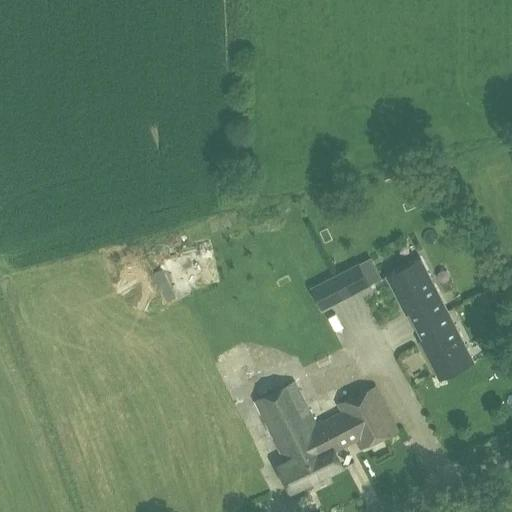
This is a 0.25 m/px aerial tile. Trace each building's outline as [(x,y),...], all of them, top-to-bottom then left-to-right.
[(463,287),(453,270),(448,273),(437,255),(430,259),(451,294),(463,287)] [(203,263),(205,277),(219,274),(217,260),(203,263)] [(410,313),(440,297),(420,260),(387,277),(406,314),(410,313)] [(358,292),(369,286),(358,265),(347,271),(358,292)] [(176,271),(163,272),(165,300),(179,299),(176,271)] [(334,304),(323,283),(311,289),(322,310),(334,304)] [(511,306),(497,314),(509,337),(511,335),(511,306)] [(454,326),(424,341),(421,343),(440,380),(473,363),(454,326)] [(225,370),(227,382),(248,379),(246,366),(225,370)] [(279,467),(292,492),(343,466),(335,451),(356,441),(360,450),(398,431),(375,386),(337,405),(341,413),(317,426),(294,383),(255,403),(284,460),(278,463),(280,467),(279,467)]
